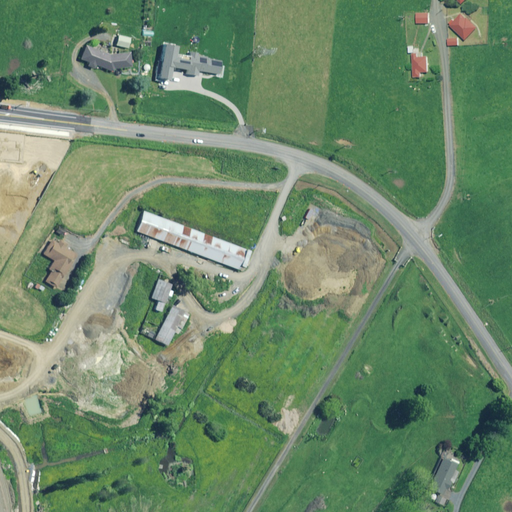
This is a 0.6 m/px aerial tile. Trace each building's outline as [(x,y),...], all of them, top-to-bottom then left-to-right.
[(477,28),(462,12),(449,25),(465,41),(477,28)] [(428,13),(416,13),(415,23),(428,24),(428,13)] [(128,38),(116,36),(114,46),(126,48),(128,38)] [(106,54),(83,46),(78,59),(86,62),(85,66),(92,69),(94,65),(111,72),(112,69),(129,67),(128,52),(106,54)] [(417,57),(417,53),(411,53),(413,78),(421,77),(421,73),(428,72),(427,56),(417,57)] [(9,140),(0,139),(0,150),(0,152),(0,158),(20,160),(22,147),(17,147),(18,140),(9,139),(9,140)] [(40,153),(40,143),(31,142),(31,145),(26,145),(24,161),(32,161),(32,158),(35,159),(36,152),(40,153)] [(44,143),(43,155),(53,156),(49,164),(56,167),(67,146),(60,143),(50,142),(50,143),(44,143)] [(10,183),(9,194),(36,197),(37,187),(41,188),(42,181),(38,180),(38,177),(28,176),(28,179),(20,178),(19,184),(10,183)] [(0,212),(0,221),(12,222),(12,223),(22,224),(22,216),(27,216),(28,209),(26,208),(27,199),(16,198),(15,209),(4,208),(3,212),(0,212)] [(248,251),(144,211),(136,232),(236,270),(238,266),(242,268),(248,251)] [(66,232),(56,227),(54,231),(63,237),(66,232)] [(66,244),(53,236),(41,254),(52,261),(46,270),(49,272),(43,282),(53,289),(75,255),(64,248),(66,244)] [(157,280),(150,298),(156,301),(152,310),(160,313),(166,299),(169,300),(172,292),(168,291),(170,285),(157,280)] [(184,313),(171,306),(156,334),(143,327),(140,333),(165,346),(173,333),(177,335),(183,323),(180,321),(184,313)] [(145,352),(134,347),(124,368),(134,373),(145,352)] [(454,465),(438,459),(426,490),(440,495),(442,489),(445,490),(448,482),(451,483),(455,472),(452,471),(454,465)] [(443,499),(435,496),(432,503),(440,506),(443,499)]
